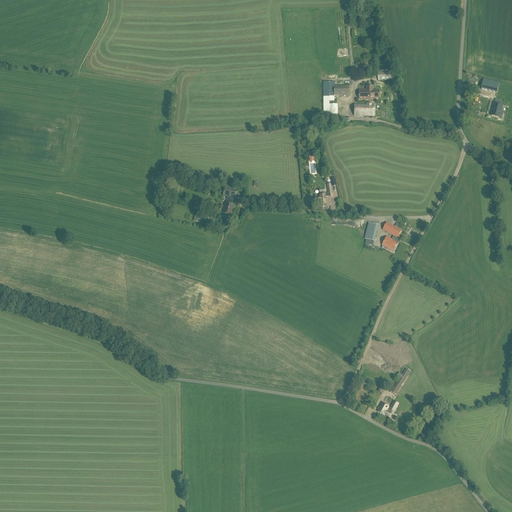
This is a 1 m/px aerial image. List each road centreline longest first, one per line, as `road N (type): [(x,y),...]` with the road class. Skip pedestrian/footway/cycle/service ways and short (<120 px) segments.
road 1 (unclassified): [(342,404),(172,378),(107,336),(0,298)]
road 2 (unclassified): [(342,404),(430,218)]
road 3 (unclassified): [(430,218),(241,209)]
road 4 (unclassified): [(342,404),(435,449),(488,511)]
road 5 (unclassified): [(467,144),(457,117),(465,0)]
road 6 (track): [(243,388),(243,511)]
